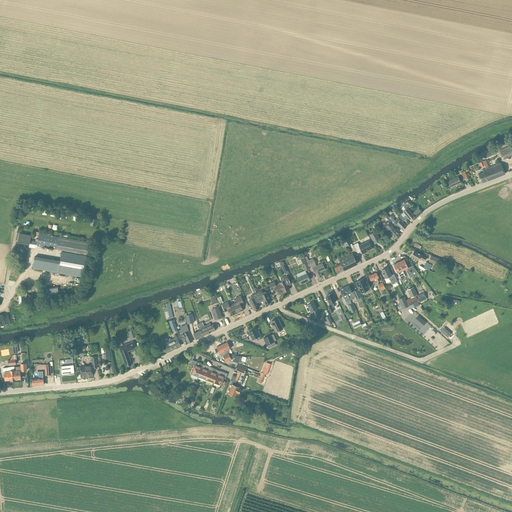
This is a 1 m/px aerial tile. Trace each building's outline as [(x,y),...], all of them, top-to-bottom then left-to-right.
[(511,145),(499,150),(501,155),(502,159),(511,155),(511,145)] [(484,153),(484,154),(486,157),(496,152),(494,148),(484,153)] [(483,172),(478,174),(480,178),(482,183),(505,174),(503,169),(501,163),(482,170),(483,172)] [(448,181),(448,183),(451,187),(461,183),(458,177),(448,181)] [(411,206),(408,202),(403,206),(402,205),(399,208),(403,212),(403,211),(411,221),(415,217),(408,209),(411,206)] [(391,215),(389,214),(386,217),(395,226),(397,224),(403,230),(406,226),(403,223),(397,218),(395,220),(391,216),(391,215)] [(378,223),(376,225),(380,230),(381,230),(383,232),(386,234),(388,233),(386,230),(385,231),(383,229),(385,227),(388,231),(391,234),(395,238),(399,234),(396,230),(390,223),(388,221),(386,223),(384,222),(382,224),(380,225),(378,223)] [(100,231),(99,236),(106,238),(106,237),(107,230),(102,229),(102,231),(101,231),(100,231)] [(376,231),(369,235),(374,244),(381,241),(376,231)] [(31,235),(24,234),(19,233),(18,242),(29,244),(29,243),(37,245),(87,254),(89,242),(41,234),(41,233),(37,232),(36,236),(38,236),(38,239),(36,239),(35,241),(30,240),(31,235)] [(349,238),(343,240),(345,246),(352,243),(349,238)] [(366,251),(372,248),(368,241),(359,245),(358,243),(353,245),(357,253),(361,251),(363,254),(366,252),(366,251)] [(87,256),(61,251),(60,261),(35,256),(33,268),(83,277),(87,256)] [(426,257),(418,253),(414,251),(411,256),(415,259),(418,260),(419,258),(424,261),(426,257)] [(344,257),(339,259),(341,263),(334,267),(337,273),(357,264),(352,253),(344,257)] [(431,255),(428,262),(440,267),(442,260),(431,255)] [(325,270),(323,265),(322,264),(316,266),(313,259),(309,260),(307,256),(305,257),(309,266),(312,265),(313,268),(312,268),(313,270),(316,274),(318,278),(322,276),(321,274),(320,272),(325,270)] [(408,267),(406,264),(404,260),(399,262),(402,270),(405,268),(408,275),(417,271),(412,265),(408,267)] [(399,262),(393,264),(396,269),(400,278),(400,279),(402,278),(405,276),(402,270),(399,262)] [(429,270),(432,265),(426,262),(424,268),(429,270),(423,274),(421,276),(425,281),(428,278),(435,273),(429,270)] [(391,275),(389,272),(387,267),(382,270),(383,273),(383,274),(385,278),(388,277),(392,285),(397,282),(394,274),(391,275)] [(376,273),(369,276),(371,281),(373,285),(380,281),(378,277),(376,273)] [(297,278),(298,280),(300,284),(310,280),(308,275),(307,274),(297,278)] [(281,278),(282,281),(279,283),(283,292),(289,289),(288,286),(291,284),(288,278),(286,275),(281,278)] [(369,292),(372,290),(368,282),(365,283),(363,279),(356,282),(358,286),(357,286),(359,289),(360,289),(361,293),(368,290),(369,292)] [(277,294),(283,292),(279,283),(275,284),(274,282),(269,284),(270,285),(272,290),(275,289),(277,294)] [(344,287),(340,289),(342,294),(343,296),(346,302),(348,305),(351,303),(352,303),(350,300),(349,298),(344,287)] [(407,290),(411,298),(417,295),(414,287),(407,290)] [(59,292),(58,288),(45,289),(46,298),(59,296),(59,295),(65,294),(65,291),(59,292)] [(262,290),(256,293),(260,300),(262,299),(265,304),(271,301),(269,297),(267,292),(263,294),(262,290)] [(18,293),(19,299),(16,299),(16,301),(19,301),(19,304),(28,303),(27,292),(18,293)] [(405,296),(398,299),(402,309),(408,306),(409,306),(413,304),(413,305),(418,302),(419,301),(419,303),(427,299),(426,299),(426,297),(424,292),(419,294),(417,295),(406,300),(405,296)] [(257,302),(260,300),(256,293),(251,296),(252,299),(249,301),(253,310),(259,307),(257,302)] [(326,296),(331,305),(328,307),(331,313),(334,312),(332,308),(335,306),(333,302),(336,301),(332,293),(326,296)] [(240,296),(235,298),(237,302),(233,304),(237,313),(243,310),(240,305),(244,303),(241,299),(240,296)] [(231,316),(237,313),(233,304),(229,306),(227,302),(222,304),(223,307),(225,311),(229,310),(231,316)] [(316,309),(315,306),(313,302),(307,305),(311,312),(313,310),(314,313),(317,312),(316,309)] [(163,305),(163,306),(163,308),(166,319),(173,317),(169,303),(163,304),(163,305)] [(222,317),(218,307),(213,309),(214,314),(213,314),(215,319),(222,317)] [(207,313),(200,316),(203,322),(210,319),(207,313)] [(195,322),(193,314),(186,316),(188,324),(195,322)] [(418,315),(414,320),(422,327),(426,322),(418,315)] [(271,322),(273,326),(276,332),(283,329),(278,318),(271,322)] [(173,319),(169,321),(173,331),(177,330),(173,319)] [(202,322),(199,324),(200,327),(204,336),(215,330),(213,325),(211,326),(210,323),(204,326),(202,322)] [(181,329),(178,331),(180,335),(180,336),(182,341),(185,339),(186,339),(188,343),(192,341),(190,336),(189,334),(188,331),(189,331),(187,324),(180,327),(181,329)] [(201,330),(193,333),(194,335),(196,339),(204,336),(200,327),(201,330)] [(448,337),(451,333),(444,327),(441,331),(448,337)] [(249,332),(251,337),(252,339),(255,337),(257,340),(260,339),(257,334),(255,329),(249,332)] [(266,344),(274,341),(270,334),(263,338),(266,344)] [(161,342),(166,352),(180,345),(176,337),(171,340),(170,338),(161,342)] [(136,348),(134,343),(133,341),(119,347),(124,361),(126,366),(127,365),(127,367),(131,366),(130,364),(131,364),(127,351),(136,348)] [(227,342),(222,345),(227,355),(237,356),(236,353),(233,354),(232,354),(228,353),(228,352),(229,352),(228,349),(230,348),(229,347),(227,342)] [(222,345),(216,347),(221,357),(223,356),(226,361),(229,360),(231,359),(233,360),(232,362),(240,364),(242,356),(237,356),(227,355),(222,345)] [(85,366),(85,365),(80,366),(81,370),(82,375),(93,374),(92,369),(97,368),(96,363),(96,356),(92,357),(92,365),(91,365),(91,366),(85,366)] [(198,376),(203,364),(203,365),(201,364),(201,363),(196,361),(196,362),(192,360),(190,364),(194,366),(191,373),(198,376)] [(262,373),(265,374),(267,375),(271,364),(266,362),(262,373)] [(45,369),(45,364),(41,365),(41,364),(38,364),(37,364),(34,364),(34,365),(33,365),(34,373),(38,373),(38,372),(38,370),(38,369),(45,369)] [(203,364),(198,376),(206,379),(211,367),(205,365),(205,366),(203,365),(203,364)] [(73,365),(61,366),(62,370),(61,370),(62,374),(69,374),(69,373),(74,373),(73,365)] [(237,376),(236,376),(232,375),(230,380),(233,381),(232,384),(228,393),(233,395),(235,396),(236,392),(238,393),(240,389),(238,388),(238,387),(236,386),(241,372),(245,374),(247,369),(237,366),(235,370),(239,371),(237,376)] [(211,367),(206,379),(214,382),(218,370),(218,371),(216,370),(217,369),(211,367)] [(16,375),(16,371),(15,371),(15,370),(10,371),(5,372),(5,380),(9,380),(9,375),(10,375),(15,375),(15,376),(16,375)] [(218,370),(214,382),(221,385),(224,378),(225,379),(227,373),(220,371),(220,372),(218,371),(219,370),(218,370)] [(9,375),(9,380),(10,380),(15,380),(15,379),(20,379),(20,371),(16,371),(16,375),(15,376),(15,375),(10,375),(9,375)] [(43,375),(43,372),(43,371),(38,372),(38,373),(39,380),(32,380),(32,381),(33,386),(44,384),(43,380),(43,379),(43,375)]
